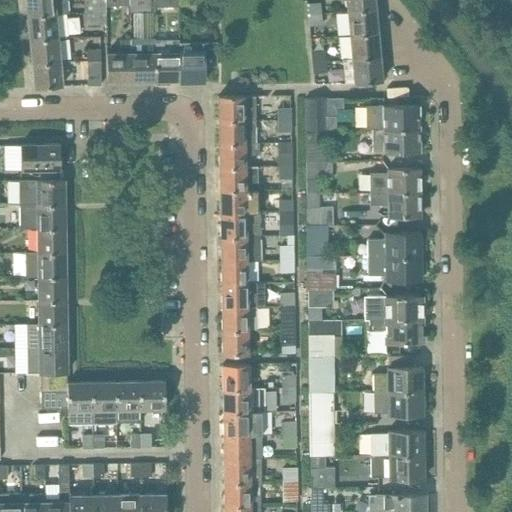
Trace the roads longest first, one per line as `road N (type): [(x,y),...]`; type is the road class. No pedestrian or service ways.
road 1 (residential): [(0,111),(163,109),(187,123),(198,511)]
road 2 (residential): [(454,511),(444,88),(407,32)]
